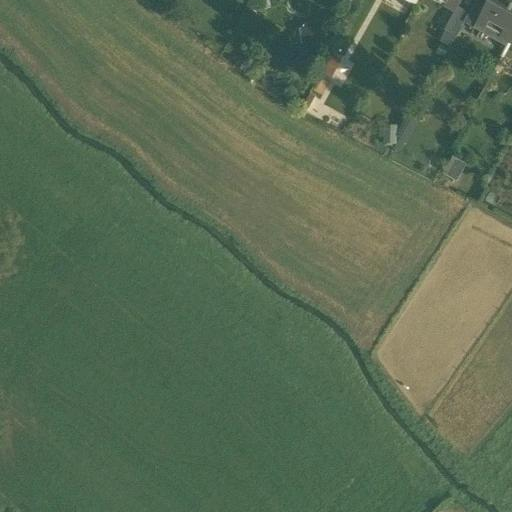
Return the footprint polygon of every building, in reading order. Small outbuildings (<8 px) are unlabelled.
[(276,8),(273,0),(259,0),(264,12),(276,8)] [(362,0),(346,0),(342,8),(354,15),(362,0)] [(399,0),(415,9),(420,0),(399,0)] [(452,0),(432,0),(455,13),(457,13),(458,10),(461,5),(452,0)] [(478,26),(510,44),(511,40),(511,0),(490,0),(486,9),(477,25),(478,26)] [(475,3),(469,16),(463,25),(475,31),(478,26),(477,25),(486,9),(475,3)] [(456,38),(463,25),(469,16),(458,10),(457,13),(455,13),(445,32),(456,38)] [(326,48),(324,27),(300,29),(303,50),(326,48)] [(333,56),(322,76),(332,81),(343,62),(333,56)] [(397,145),(394,150),(401,154),(419,124),(411,119),(397,145)] [(383,145),(397,145),(397,127),(383,127),(383,145)] [(467,166),(452,158),(443,175),(457,183),(467,166)]
